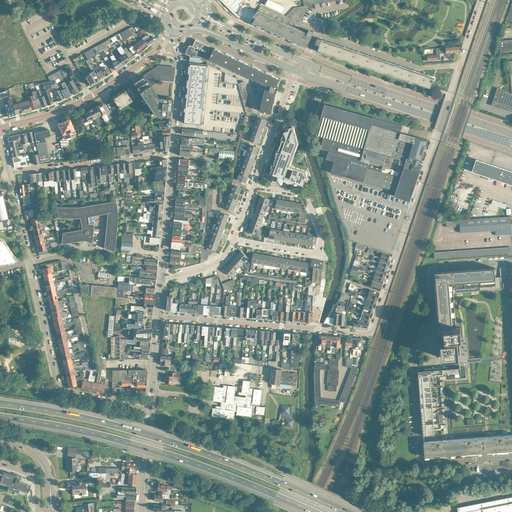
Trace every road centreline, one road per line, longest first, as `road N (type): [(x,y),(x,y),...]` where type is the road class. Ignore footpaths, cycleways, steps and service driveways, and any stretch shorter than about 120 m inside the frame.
road 1 (motorway): [(344,511),(162,439),(0,403)]
road 2 (motorway): [(0,416),(161,452),(312,511)]
road 3 (unclassified): [(371,332),(460,67)]
road 4 (unclassified): [(511,262),(429,270),(431,318),(410,359),(417,438)]
road 5 (secondary): [(511,135),(307,64)]
road 6 (unclassified): [(371,332),(157,315)]
road 7 (secondary): [(313,77),(511,145)]
road 8 (residential): [(235,237),(319,247),(305,195),(253,186)]
road 9 (residential): [(173,153),(7,172)]
road 10 (residential): [(0,128),(79,102),(148,57)]
road 11 (residential): [(94,363),(69,261),(30,262)]
road 12 (residential): [(427,70),(317,33),(306,54)]
road 13 (residential): [(58,389),(30,262)]
road 14 (residential): [(161,277),(173,153)]
road 15 (residential): [(253,186),(296,71)]
